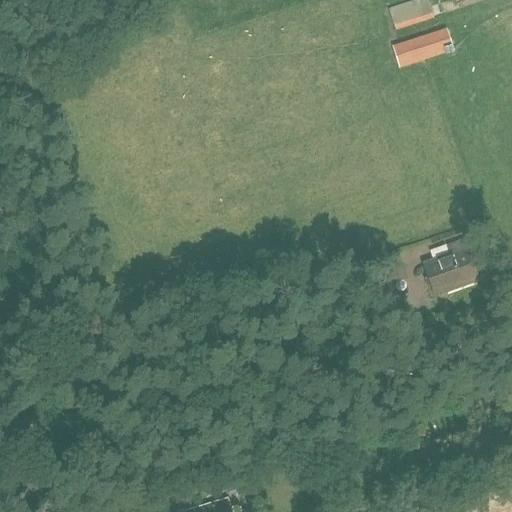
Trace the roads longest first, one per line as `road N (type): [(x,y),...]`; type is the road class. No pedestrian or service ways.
road 1 (track): [(511,355),(36,511)]
road 2 (track): [(154,472),(0,74)]
